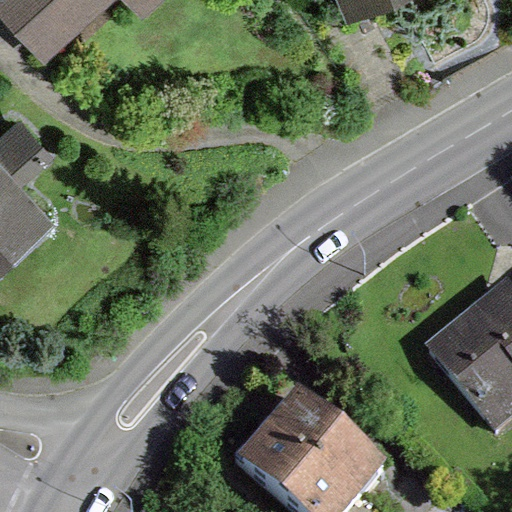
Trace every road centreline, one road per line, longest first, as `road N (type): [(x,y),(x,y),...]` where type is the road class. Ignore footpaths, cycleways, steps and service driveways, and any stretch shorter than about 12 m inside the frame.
road 1 (secondary): [(321,233),(202,306),(117,399),(88,445)]
road 2 (secondary): [(133,470),(198,378),(321,233)]
road 3 (secondary): [(321,233),(511,114)]
